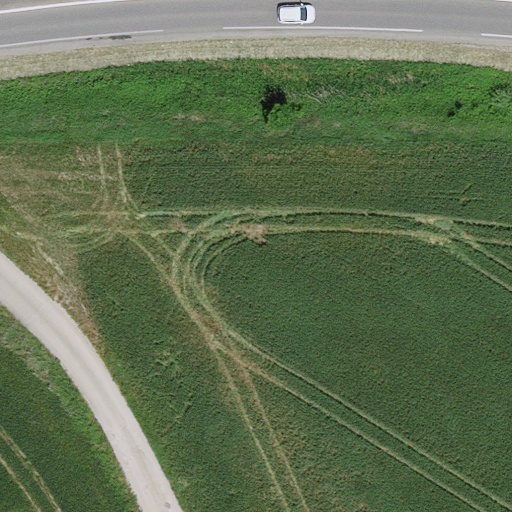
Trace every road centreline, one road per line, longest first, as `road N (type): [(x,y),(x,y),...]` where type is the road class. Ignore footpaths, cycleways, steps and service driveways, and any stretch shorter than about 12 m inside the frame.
road 1 (primary): [(0,29),(176,12),(511,19)]
road 2 (track): [(0,287),(70,345),(153,511)]
